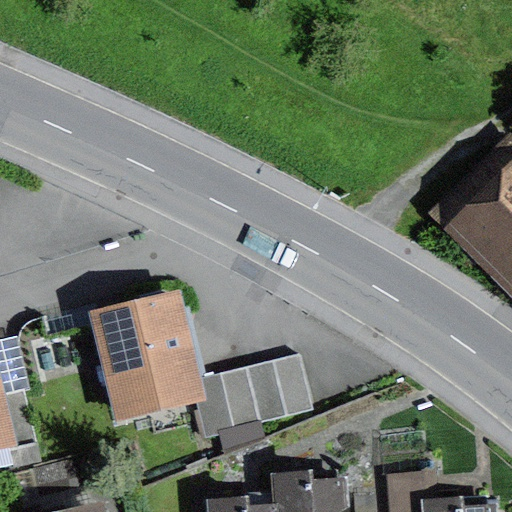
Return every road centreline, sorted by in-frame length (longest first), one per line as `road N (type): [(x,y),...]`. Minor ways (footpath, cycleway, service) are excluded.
road 1 (secondary): [(277,229),(0,100)]
road 2 (residential): [(0,316),(277,229)]
road 3 (secondary): [(511,380),(277,229)]
